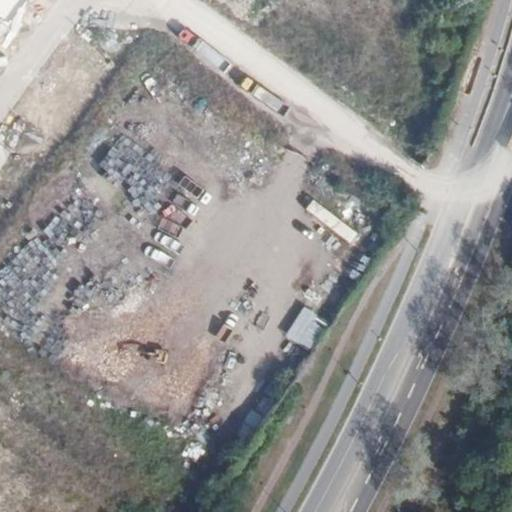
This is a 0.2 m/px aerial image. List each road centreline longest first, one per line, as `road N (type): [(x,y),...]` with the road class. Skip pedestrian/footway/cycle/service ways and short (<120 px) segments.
road 1 (secondary): [(511,101),(378,436),(333,511)]
road 2 (unknown): [(310,92),(288,159),(286,228),(185,387)]
road 3 (unknown): [(0,389),(164,508)]
road 4 (unknown): [(77,0),(0,108)]
